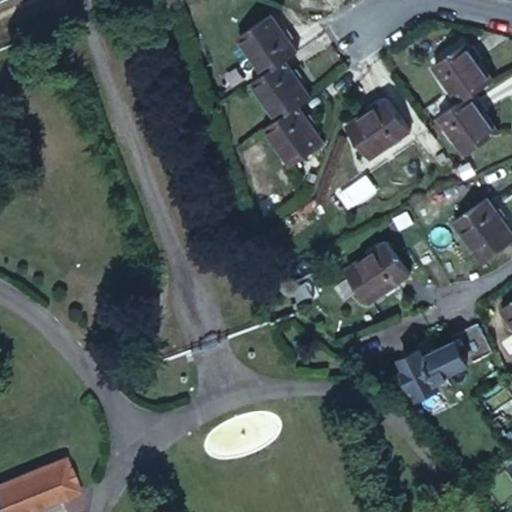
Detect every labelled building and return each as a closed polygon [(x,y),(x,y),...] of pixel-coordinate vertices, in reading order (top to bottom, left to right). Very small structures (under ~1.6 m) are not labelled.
[(283,21),(268,0),(260,0),(229,22),(247,47),(283,21)] [(336,2),(334,0),(278,0),(296,28),(336,2)] [(272,110),(246,75),(220,95),(246,130),(272,110)] [(484,127),(458,90),(429,112),(455,149),(484,127)] [(363,156),(410,136),(393,97),(347,116),(363,156)] [(292,160),(265,126),(239,145),(266,180),(292,160)] [(445,164),(473,200),(499,179),(472,144),(445,164)] [(403,182),(384,155),(350,181),(369,207),(403,182)] [(314,204),(291,172),(265,190),(291,224),(314,204)] [(511,268),(511,267),(487,234),(459,254),(483,290),(511,268)] [(411,313),(389,287),(352,318),(373,344),(411,313)] [(511,308),(503,315),(511,326),(511,308)] [(472,371),(458,343),(427,359),(422,351),(398,363),(404,374),(401,376),(411,397),(414,395),(420,406),(444,394),(441,387),(450,382),(472,371)] [(81,437),(72,418),(14,449),(25,467),(81,437)] [(9,490),(0,494),(0,511),(46,511),(79,496),(64,463),(9,490)]
